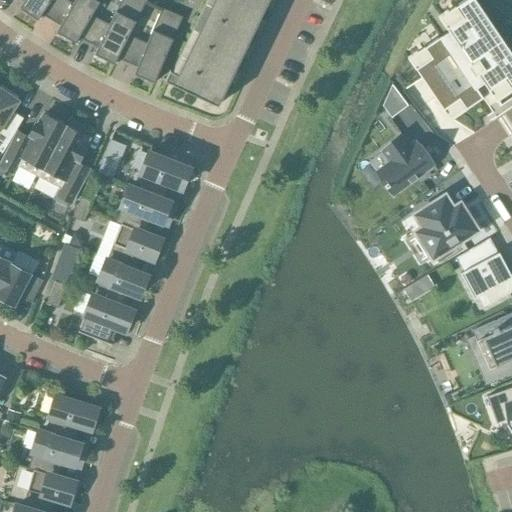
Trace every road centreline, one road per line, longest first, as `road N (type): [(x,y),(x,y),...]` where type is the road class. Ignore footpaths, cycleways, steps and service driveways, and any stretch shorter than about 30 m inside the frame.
road 1 (residential): [(226,153),(0,33)]
road 2 (residential): [(135,385),(226,153)]
road 3 (residential): [(226,153),(302,0)]
road 4 (residential): [(0,331),(135,385)]
road 5 (residential): [(98,511),(135,385)]
road 6 (residential): [(511,213),(476,157),(484,137),(511,119)]
